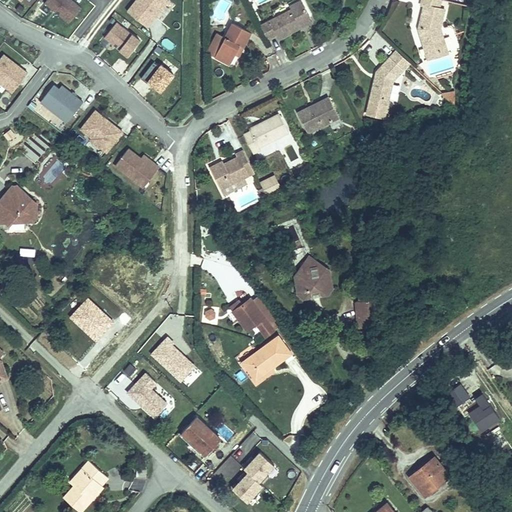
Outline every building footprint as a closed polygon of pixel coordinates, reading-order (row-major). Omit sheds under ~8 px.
[(71,0),(44,0),(43,2),(66,24),(81,9),(71,0)] [(167,0),(166,0),(135,0),(126,12),(145,27),(167,0)] [(298,22),(309,16),(301,0),(300,0),(289,5),(291,9),(275,17),(261,24),(267,37),(275,33),(277,37),(300,26),(298,22)] [(437,0),(418,0),(417,5),(420,6),(415,29),(416,34),(419,33),(420,38),(418,39),(423,56),(439,51),(433,31),(434,28),(437,28),(441,10),(436,9),(437,0)] [(300,26),(311,21),(309,16),(298,22),(300,26)] [(234,24),(226,20),(219,34),(208,54),(231,66),(239,51),(244,42),(247,44),(253,33),(234,24)] [(139,40),(115,21),(103,37),(127,55),(139,40)] [(439,51),(423,56),(424,60),(444,53),(437,28),(434,28),(433,31),(439,51)] [(173,50),(175,43),(165,40),(163,47),(173,50)] [(244,42),(239,51),(242,53),(247,44),(244,42)] [(407,64),(394,52),(374,72),(366,115),(375,117),(376,109),(384,110),(390,80),(407,64)] [(27,72),(3,54),(0,57),(0,82),(12,92),(27,72)] [(432,74),(452,69),(449,56),(428,62),(432,74)] [(176,75),(163,65),(162,67),(156,63),(143,79),(149,84),(151,82),(155,86),(154,89),(163,92),(176,75)] [(83,102),(62,85),(59,88),(54,84),(41,100),(67,121),(83,102)] [(444,101),(453,102),(454,92),(444,91),(444,101)] [(298,113),(307,133),(337,118),(328,99),(321,102),(322,105),(311,110),(310,108),(298,113)] [(122,129),(112,120),(109,123),(105,120),(108,117),(95,107),(80,126),(92,135),(90,137),(106,149),(122,129)] [(384,110),(376,109),(375,117),(382,118),(384,110)] [(249,132),(243,135),(253,155),(259,151),(258,150),(270,144),(289,135),(279,116),(248,131),(249,132)] [(270,144),(258,150),(259,151),(261,155),(272,149),(270,144)] [(143,185),(158,165),(151,159),(148,162),(128,146),(115,163),(143,185)] [(256,177),(246,155),(237,160),(239,162),(226,167),(212,175),(221,194),(242,184),(256,177)] [(226,167),(226,166),(211,173),(212,175),(226,167)] [(264,193),(266,196),(278,190),(274,179),(269,182),(267,179),(259,183),(264,193)] [(11,187),(2,199),(23,197),(23,194),(29,193),(22,187),(11,187)] [(23,197),(2,199),(0,201),(0,217),(2,220),(8,219),(11,222),(14,219),(36,217),(39,214),(38,201),(29,193),(23,194),(23,197)] [(304,261),(296,271),(320,263),(309,259),(304,261)] [(320,263),(296,271),(292,276),(298,293),(308,297),(311,295),(312,298),(327,293),(327,290),(331,287),(334,282),(328,265),(320,263)] [(364,280),(365,294),(365,311),(383,310),(383,279),(364,280)] [(282,323),(260,293),(255,297),(250,300),(249,298),(241,304),(232,311),(246,330),(255,323),(264,336),(282,323)] [(365,311),(365,294),(360,295),(360,321),(383,320),(383,310),(365,311)] [(232,311),(241,304),(237,299),(228,306),(232,311)] [(203,309),(203,321),(215,321),(215,309),(203,309)] [(149,354),(179,383),(196,366),(165,337),(149,354)] [(278,338),(243,362),(254,376),(287,352),(278,338)] [(122,371),(129,377),(135,369),(128,364),(122,371)] [(152,389),(157,384),(145,372),(124,393),(152,420),(167,404),(152,389)] [(480,406),(469,413),(481,431),(499,419),(483,395),(476,400),(480,406)] [(196,414),(180,432),(204,455),(220,438),(196,414)] [(259,453),(228,488),(245,503),(275,467),(259,453)] [(432,454),(409,473),(424,493),(447,474),(432,454)] [(89,472),(76,485),(65,498),(81,511),(95,498),(92,496),(109,477),(90,461),(84,468),(89,472)] [(72,482),(76,485),(89,472),(84,468),(72,482)] [(479,493),(466,478),(462,481),(474,497),(479,493)] [(395,511),(386,502),(374,511),(395,511)]
